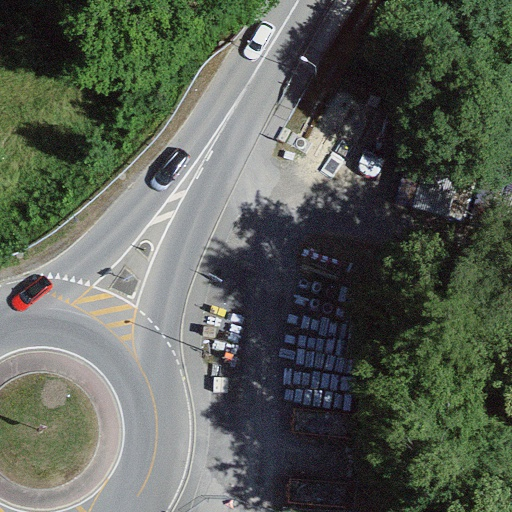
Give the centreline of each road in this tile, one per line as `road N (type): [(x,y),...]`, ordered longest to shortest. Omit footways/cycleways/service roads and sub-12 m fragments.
road 1 (secondary): [(230,115),(39,311)]
road 2 (unknown): [(246,181),(412,194),(511,223)]
road 3 (secondary): [(136,354),(230,115)]
road 4 (secondary): [(133,511),(157,475),(164,443),(154,381),(136,354)]
road 5 (secondary): [(299,0),(230,115)]
